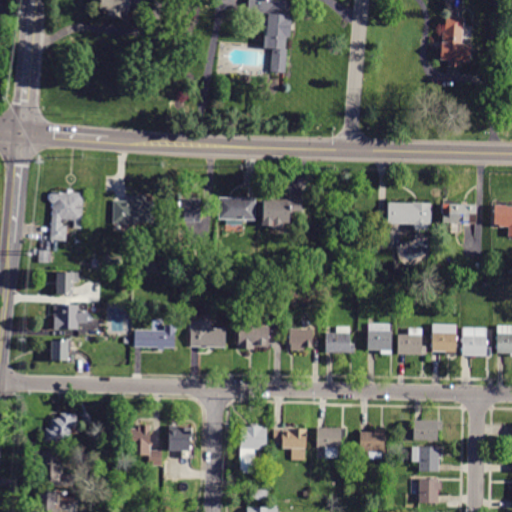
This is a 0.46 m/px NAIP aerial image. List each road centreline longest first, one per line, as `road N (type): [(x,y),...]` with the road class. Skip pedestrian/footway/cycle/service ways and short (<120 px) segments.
road 1 (residential): [(511,393),(0,382)]
road 2 (tertiary): [(511,153),(107,139)]
road 3 (residential): [(348,149),(361,0)]
road 4 (tertiary): [(22,133),(36,0)]
road 5 (residential): [(213,511),(216,388)]
